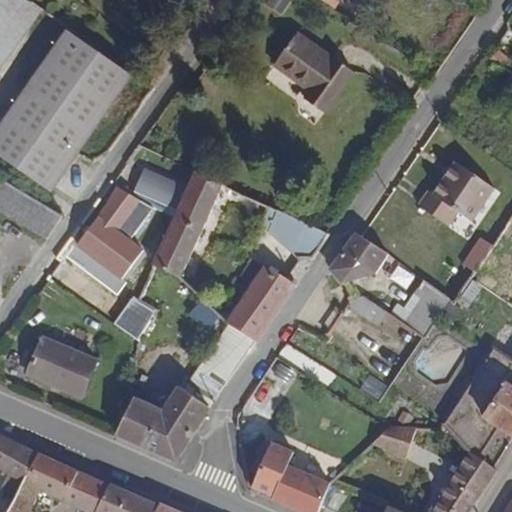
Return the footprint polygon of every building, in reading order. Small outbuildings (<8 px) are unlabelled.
[(0,0),(0,41),(27,5),(20,0),(0,0)] [(310,0),(331,15),(341,0),(310,0)] [(316,120),(350,74),(329,58),(326,62),(293,37),(269,69),(304,95),(297,106),(316,120)] [(0,131),(0,169),(48,204),(128,91),(62,44),(0,131)] [(476,233),(499,199),(459,172),(436,206),(432,202),(419,220),(450,241),(462,224),(476,233)] [(151,270),(181,284),(224,189),(194,175),(151,270)] [(0,222),(40,247),(53,225),(0,193),(0,222)] [(477,235),(467,264),(479,268),(490,240),(477,235)] [(367,269),(379,255),(357,238),(329,277),(341,287),(367,269)] [(258,270),(222,329),(250,347),(288,287),(258,270)] [(432,326),(448,298),(424,285),(408,313),(432,326)] [(351,308),(374,317),(380,303),(357,294),(351,308)] [(194,317),(209,327),(219,312),(204,302),(194,317)] [(118,438),(174,462),(250,347),(222,329),(163,419),(135,408),(118,438)] [(38,345),(24,377),(87,405),(101,373),(38,345)] [(500,386),(510,369),(494,359),(485,375),(500,386)] [(511,441),(511,369),(510,369),(500,386),(479,420),(466,408),(451,433),(463,465),(474,470),(500,433),(511,441)] [(479,420),(500,386),(485,375),(466,408),(479,420)] [(392,456),(405,430),(394,430),(374,447),(392,456)] [(269,505),(286,511),(319,511),(328,485),(287,469),(293,455),(270,446),(252,490),(273,498),(269,505)] [(0,447),(0,477),(23,488),(38,461),(0,447)] [(382,488),(397,458),(392,456),(374,447),(347,470),(382,488)] [(83,479),(38,461),(23,488),(9,511),(34,511),(42,496),(72,507),(83,479)] [(468,511),(490,479),(474,470),(463,465),(458,462),(430,511),(468,511)] [(397,494),(412,467),(406,463),(391,491),(397,494)] [(407,499),(422,472),(412,467),(397,494),(407,499)] [(156,511),(157,511),(109,490),(99,511),(156,511)] [(395,511),(404,511),(408,505),(395,498),(389,508),(395,511)]
